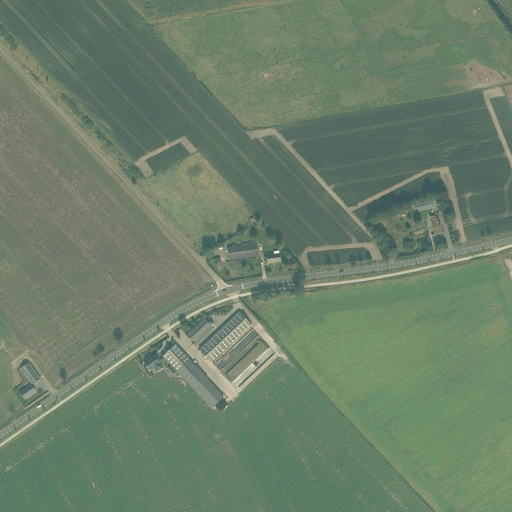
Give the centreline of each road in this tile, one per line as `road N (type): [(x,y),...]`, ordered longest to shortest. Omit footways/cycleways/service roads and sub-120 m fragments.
road 1 (unclassified): [(226,290),(0,49)]
road 2 (tertiary): [(226,290),(389,268),(511,239)]
road 3 (tertiary): [(0,435),(179,312),(226,290)]
